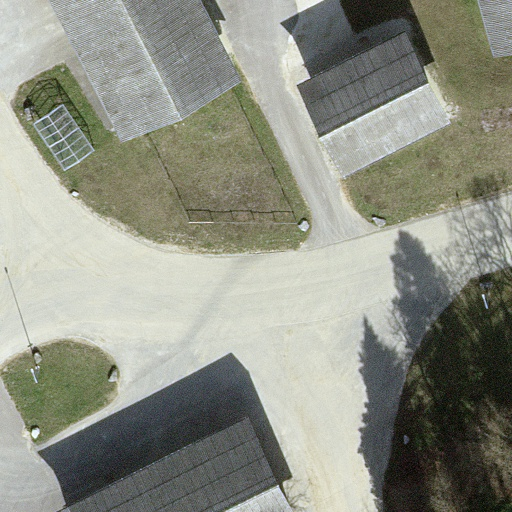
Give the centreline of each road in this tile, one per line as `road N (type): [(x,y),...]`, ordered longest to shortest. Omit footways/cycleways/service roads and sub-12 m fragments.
road 1 (track): [(0,147),(43,219),(91,271),(154,296),(253,288),(511,224)]
road 2 (track): [(328,511),(253,288)]
